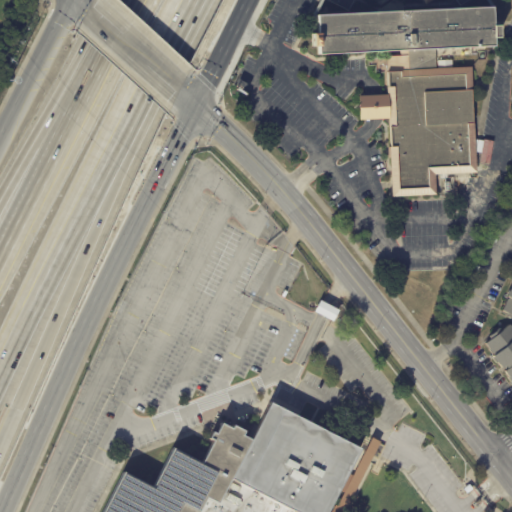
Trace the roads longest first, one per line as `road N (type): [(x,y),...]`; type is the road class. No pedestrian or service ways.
road 1 (secondary): [(1,511),(115,258),(245,0)]
road 2 (tertiary): [(511,479),(294,206),(194,105)]
road 3 (motorway): [(7,428),(85,252),(136,106)]
road 4 (motorway): [(0,373),(136,106)]
road 5 (motorway): [(67,108),(0,252)]
road 6 (secondary): [(66,0),(0,132)]
road 7 (motorway): [(128,0),(67,108)]
road 8 (motorway): [(136,106),(195,0)]
